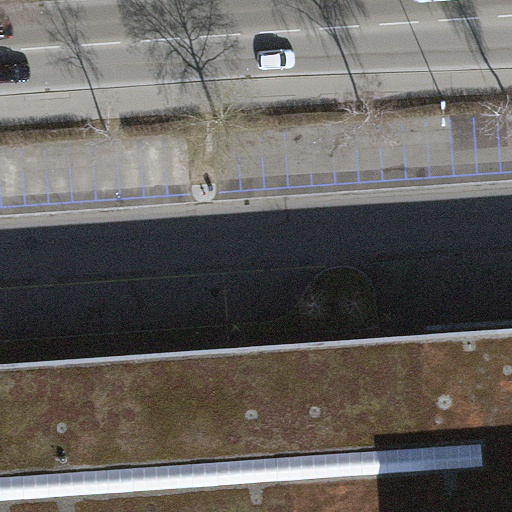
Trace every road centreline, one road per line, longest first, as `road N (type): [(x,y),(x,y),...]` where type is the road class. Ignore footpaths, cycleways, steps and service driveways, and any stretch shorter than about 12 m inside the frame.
road 1 (unclassified): [(511,212),(0,247)]
road 2 (primary): [(0,52),(511,18)]
